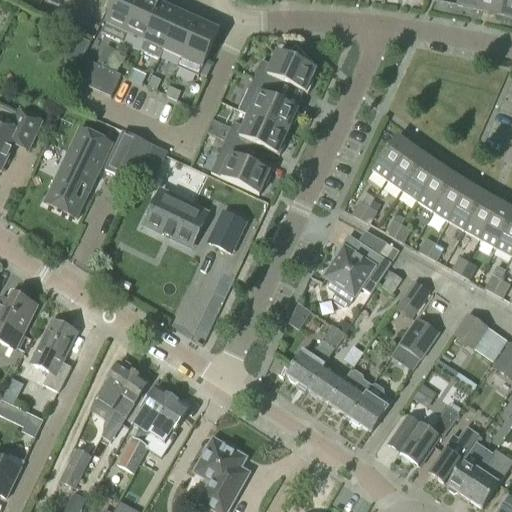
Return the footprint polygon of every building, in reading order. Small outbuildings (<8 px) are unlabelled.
[(117,0),(101,36),(120,44),(140,0),(117,0)] [(140,0),(120,44),(122,45),(126,36),(144,44),(160,8),(143,0),(140,0)] [(511,0),(457,0),(457,7),(511,19),(511,0)] [(144,44),(163,53),(180,16),(160,8),(144,44)] [(163,53),(181,60),(177,70),(178,70),(199,25),(180,16),(163,53)] [(178,70),(198,79),(218,34),(199,25),(178,70)] [(83,56),(88,44),(75,38),(70,50),(83,56)] [(261,63),(253,82),(280,94),(284,85),(307,96),(313,83),(310,82),(315,72),(310,70),(312,66),(312,67),(313,66),(295,48),(294,49),(295,49),(285,59),(277,55),(271,68),(261,63)] [(108,73),(112,62),(113,63),(117,55),(105,49),(96,67),(97,68),(108,73)] [(108,73),(115,76),(120,66),(113,63),(112,62),(108,73)] [(77,85),(88,90),(97,68),(96,67),(87,63),(77,85)] [(97,68),(88,90),(98,94),(108,73),(97,68)] [(131,72),(127,81),(140,87),(144,77),(131,72)] [(120,78),(115,76),(108,73),(98,94),(110,100),(120,78)] [(151,79),(146,90),(155,93),(159,83),(151,79)] [(275,103),(280,94),(253,82),(239,113),(287,135),(291,125),(293,126),(299,114),(275,103)] [(15,116),(0,108),(0,173),(1,174),(14,147),(27,154),(42,124),(17,112),(15,116)] [(233,125),(225,144),(252,156),(256,147),(279,158),(285,145),(282,144),(287,135),(239,113),(238,114),(248,118),(243,130),(233,125)] [(112,148),(79,132),(43,206),(77,222),(112,148)] [(150,149),(122,135),(104,173),(131,186),(150,149)] [(511,214),(467,190),(395,141),(383,157),(381,156),(377,165),(372,173),(447,224),(511,259),(511,214)] [(247,166),(252,156),(225,144),(210,176),(258,198),(263,187),(265,188),(271,176),(247,166)] [(207,214),(161,192),(144,228),(190,251),(207,214)] [(359,205),(351,218),(360,223),(368,209),(359,205)] [(377,215),(368,209),(360,223),(369,228),(377,215)] [(230,257),(245,226),(223,215),(208,246),(230,257)] [(393,241),(400,228),(392,223),(385,237),(393,241)] [(410,233),(400,228),(393,241),(403,247),(410,233)] [(357,242),(394,265),(400,256),(362,234),(357,242)] [(425,242),(418,255),(426,260),(434,246),(425,242)] [(342,311),(348,310),(360,291),(370,298),(391,266),(355,243),(349,253),(344,250),(324,280),(329,283),(327,288),(328,293),(334,297),(332,300),(333,305),(342,311)] [(444,252),(434,246),(426,260),(436,265),(444,252)] [(459,260),(451,273),(459,278),(467,264),(459,260)] [(477,270),(467,264),(459,278),(469,283),(477,270)] [(492,278),(484,292),(493,296),(500,283),(492,278)] [(510,288),(500,283),(493,296),(502,302),(510,288)] [(396,311),(411,322),(429,296),(413,286),(396,311)] [(0,347),(14,354),(36,310),(12,298),(9,305),(0,300),(0,347)] [(453,338),(474,352),(473,353),(492,366),(506,345),(467,318),(453,338)] [(417,322),(391,360),(399,365),(412,374),(438,337),(417,322)] [(76,336),(51,324),(30,366),(49,374),(42,388),(58,396),(70,371),(61,366),(76,336)] [(338,327),(335,331),(344,337),(350,328),(345,325),(338,327)] [(331,328),(310,359),(302,353),(285,378),(288,381),(289,384),(294,387),(297,387),(307,393),(324,367),(345,338),(344,337),(335,331),(331,328)] [(511,385),(511,347),(509,345),(491,370),(511,385)] [(353,370),(364,354),(354,347),(343,363),(353,370)] [(117,397),(131,375),(118,366),(95,402),(113,413),(121,399),(117,397)] [(346,382),(324,367),(307,393),(309,395),(310,398),(315,401),(318,401),(328,407),(346,382)] [(366,396),(371,389),(363,383),(362,379),(354,374),(351,375),(346,382),(328,407),(331,409),(331,412),(336,415),(339,415),(349,421),(366,396)] [(148,386),(131,375),(117,397),(121,399),(113,413),(115,414),(110,421),(120,428),(148,386)] [(371,389),(366,396),(349,421),(352,423),(352,426),(357,430),(360,429),(371,436),(392,404),(383,398),(383,392),(375,387),(371,389)] [(412,400),(411,401),(422,408),(431,395),(420,388),(412,400)] [(149,421),(135,442),(148,449),(150,446),(144,443),(148,437),(171,401),(155,390),(139,415),(149,421)] [(171,401),(148,437),(164,448),(188,412),(171,401)] [(458,418),(457,417),(460,412),(450,405),(447,411),(446,410),(430,434),(418,426),(418,427),(407,419),(387,448),(399,456),(398,456),(419,471),(439,442),(441,443),(458,418)] [(0,408),(0,419),(23,430),(28,419),(1,406),(0,408)] [(453,458),(444,452),(427,476),(445,488),(479,439),(466,430),(461,438),(464,440),(453,458)] [(148,449),(135,442),(133,441),(118,469),(133,477),(149,449),(148,449)] [(210,448),(206,448),(202,455),(204,459),(195,475),(208,483),(207,484),(209,491),(208,492),(207,492),(199,505),(211,511),(226,511),(247,477),(238,472),(244,461),(235,457),(235,452),(225,447),(221,449),(212,444),(210,448)] [(446,489),(464,501),(492,458),(475,447),(464,463),(446,489)] [(73,493),(90,459),(75,452),(58,485),(73,493)] [(492,458),(464,501),(480,511),(482,511),(511,468),(511,465),(495,454),(492,458)] [(0,498),(6,502),(20,472),(23,465),(16,461),(13,468),(0,461),(0,498)] [(139,484),(157,496),(166,482),(148,471),(139,484)] [(80,511),(86,503),(73,496),(64,511),(80,511)] [(511,511),(511,496),(501,511),(511,511)]
